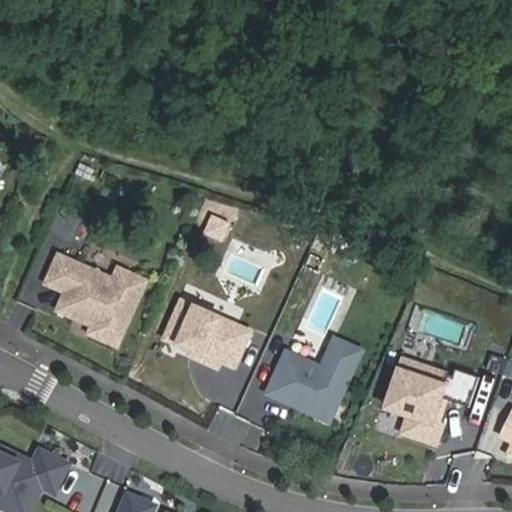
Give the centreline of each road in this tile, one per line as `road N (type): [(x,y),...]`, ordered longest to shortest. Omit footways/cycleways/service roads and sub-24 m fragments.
road 1 (track): [(511,271),(369,209),(83,142),(0,94)]
road 2 (residential): [(0,363),(229,485),(322,511)]
